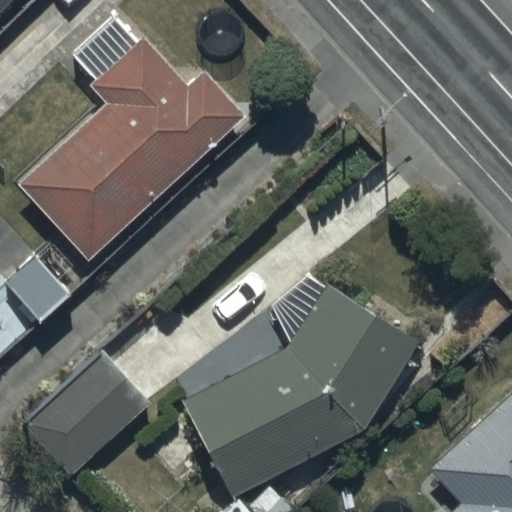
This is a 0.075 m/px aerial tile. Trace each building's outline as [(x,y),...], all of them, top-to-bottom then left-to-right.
[(85,76),(102,94),(17,172),(88,249),(243,106),(202,62),(188,75),(144,27),(136,35),(112,9),(74,44),(94,67),(85,76)] [(30,244),(1,273),(37,309),(66,281),(30,244)] [(287,335),(185,388),(230,483),(359,422),(417,329),(326,272),(287,335)] [(147,394),(99,343),(23,414),(71,465),(147,394)] [(511,511),(511,383),(511,382),(430,457),(462,492),(439,511),(511,511)] [(253,511),(236,490),(207,511),(253,511)]
